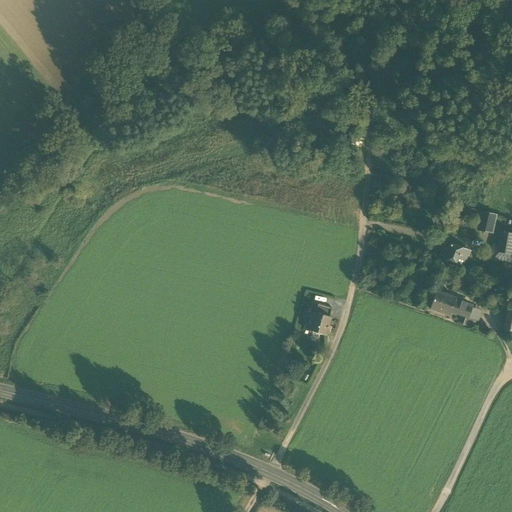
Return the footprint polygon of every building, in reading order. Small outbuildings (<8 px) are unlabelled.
[(346,125),(341,141),(335,161),(350,166),(356,146),(357,143),(361,144),(365,133),(361,131),(361,130),(346,125)] [(478,229),(492,232),(495,216),(482,213),(478,229)] [(490,259),(511,263),(511,257),(511,234),(503,232),(501,246),(493,244),(490,259)] [(439,259),(463,267),(466,256),(468,256),(469,254),(467,253),(468,251),(445,243),(439,259)] [(454,285),(477,293),(481,282),(476,281),(478,277),(461,271),(460,274),(458,274),(454,285)] [(430,309),(449,316),(450,313),(454,302),(455,299),(436,292),(430,309)] [(466,318),(468,319),(469,319),(472,308),(454,302),(450,313),(466,318)] [(322,315),(330,317),(332,310),(318,306),(316,311),(322,313),(322,315)] [(469,319),(468,319),(476,322),(478,322),(482,311),(472,308),(469,319)] [(308,331),(326,336),(327,331),(330,332),(332,327),(329,326),(331,318),(330,317),(322,315),(322,313),(316,311),(316,313),(314,313),(308,331)] [(474,327),(476,322),(468,319),(466,318),(464,324),(474,327)]
